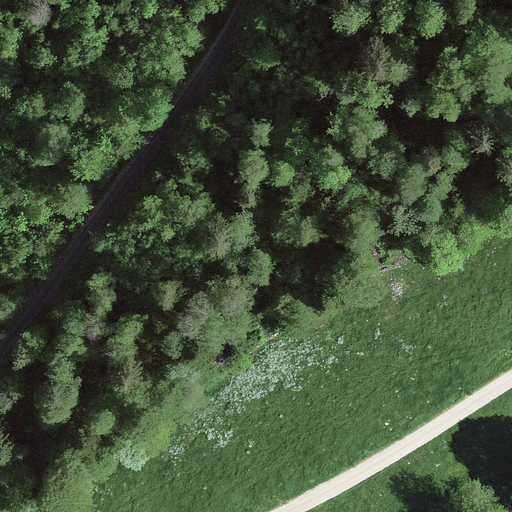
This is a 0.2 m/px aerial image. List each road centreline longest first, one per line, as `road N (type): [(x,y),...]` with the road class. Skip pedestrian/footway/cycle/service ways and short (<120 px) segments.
road 1 (track): [(0,348),(195,94),(249,0)]
road 2 (track): [(511,378),(284,511)]
